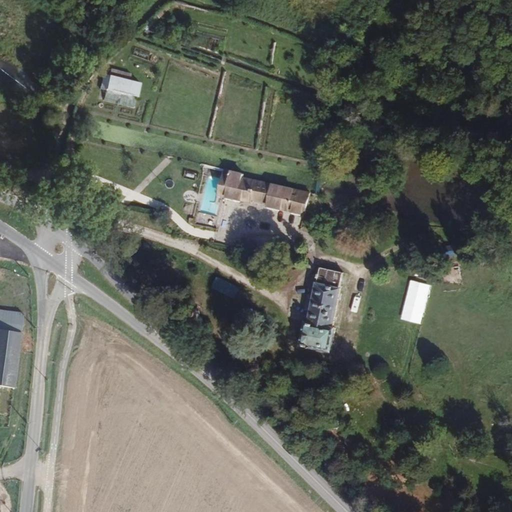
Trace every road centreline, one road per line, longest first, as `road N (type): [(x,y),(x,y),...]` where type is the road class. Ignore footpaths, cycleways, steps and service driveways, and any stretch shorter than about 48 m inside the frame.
road 1 (track): [(61,234),(103,217),(184,246),(195,245),(198,235),(250,245),(257,222),(300,232),(310,240),(312,273),(301,285),(295,320),(253,290)]
road 2 (track): [(204,0),(414,76),(481,92),(511,86)]
road 3 (track): [(312,256),(362,263),(344,362),(293,354),(295,320)]
road 4 (track): [(59,194),(67,111),(161,0)]
road 5 (track): [(344,362),(449,468),(482,494),(511,499)]
road 6 (secondary): [(345,511),(195,366)]
road 7 (unclassified): [(45,312),(28,511)]
road 8 (track): [(130,227),(121,205),(60,173),(22,121),(0,114)]
road 9 (secondary): [(195,366),(78,248)]
road 10 (secondary): [(66,274),(195,366)]
